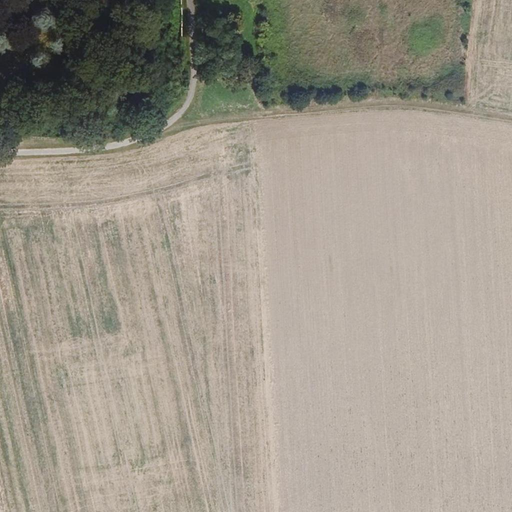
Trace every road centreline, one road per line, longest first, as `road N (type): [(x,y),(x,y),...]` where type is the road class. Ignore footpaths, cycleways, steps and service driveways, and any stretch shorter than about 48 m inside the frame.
road 1 (track): [(143,133),(191,119),(384,99),(511,120)]
road 2 (unclassified): [(0,151),(102,146),(173,114),(187,95),(187,0)]
